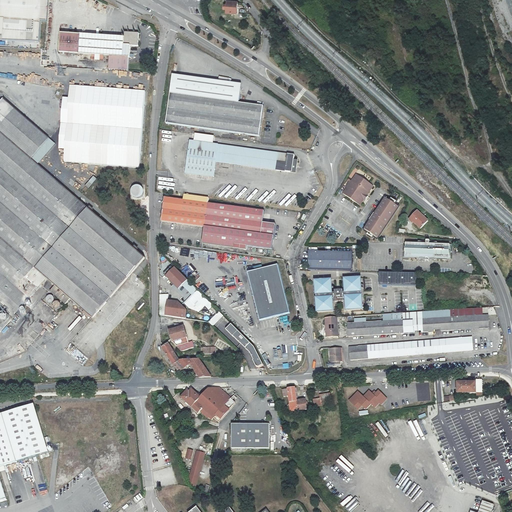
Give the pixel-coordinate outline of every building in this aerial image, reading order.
[(0,0),(0,37),(3,37),(3,42),(40,45),(41,23),(48,23),(49,0),(0,0)] [(226,15),(238,16),(239,2),(226,1),(226,15)] [(89,49),(89,36),(58,34),(57,53),(87,56),(87,61),(90,61),(89,49)] [(134,37),(121,36),(121,39),(89,36),(89,49),(126,52),(127,47),(134,47),(134,37)] [(89,49),(90,61),(92,61),(92,56),(105,57),(105,66),(124,68),(126,52),(89,49)] [(19,72),(17,80),(24,82),(26,74),(19,72)] [(174,76),(171,93),(238,104),(241,86),(174,76)] [(63,160),(140,167),(147,91),(70,85),(63,160)] [(171,93),(167,123),(260,138),(265,108),(238,104),(171,93)] [(0,330),(44,280),(52,287),(47,293),(63,306),(67,301),(89,321),(128,276),(142,260),(29,162),(46,141),(0,101),(0,330)] [(220,165),(223,147),(195,143),(191,176),(218,180),(220,165)] [(223,147),(220,165),(290,175),(293,157),(223,147)] [(299,158),(293,157),(290,175),(297,176),(299,158)] [(354,184),(359,177),(355,174),(350,182),(354,184)] [(93,176),(85,186),(88,189),(96,179),(93,176)] [(354,184),(350,182),(341,195),(359,207),(373,186),(359,177),(354,184)] [(170,189),(179,191),(181,180),(171,178),(170,189)] [(142,196),(141,184),(131,185),(132,197),(142,196)] [(379,239),(399,207),(386,199),(365,230),(379,239)] [(208,229),(211,206),(168,200),(165,222),(208,229)] [(268,215),(211,206),(208,229),(206,239),(275,250),(279,229),(266,227),(268,215)] [(418,212),(412,220),(422,229),(429,221),(418,212)] [(274,254),(275,250),(206,239),(205,246),(249,253),(249,250),(274,254)] [(406,246),(406,259),(450,259),(450,247),(406,246)] [(354,253),(310,252),(309,271),(353,272),(354,253)] [(278,265),(247,272),(258,321),(289,314),(278,265)] [(208,310),(213,305),(173,266),(164,276),(187,299),(184,302),(197,314),(205,306),(208,310)] [(417,274),(380,273),(380,286),(417,287),(417,274)] [(469,273),(469,287),(482,287),(482,273),(469,273)] [(364,312),(362,282),(346,283),(347,297),(344,297),(344,295),(336,296),(336,297),(334,297),(333,283),(317,284),(319,316),(335,315),(335,303),(337,303),(337,305),(345,304),(345,302),(348,302),(348,313),(364,312)] [(161,295),(161,309),(168,311),(169,302),(170,295),(161,295)] [(475,300),(475,305),(485,303),(484,295),(479,296),(480,300),(475,300)] [(47,296),(46,296),(45,297),(44,298),(43,299),(43,300),(43,301),(43,302),(44,303),(45,304),(46,305),(47,305),(48,305),(49,304),(50,303),(51,302),(51,301),(51,300),(51,299),(50,298),(50,297),(48,296),(47,296)] [(56,303),(55,302),(53,302),(52,303),(51,303),(50,304),(50,305),(50,307),(50,308),(51,309),(51,310),(52,311),(54,311),(55,311),(56,310),(57,310),(58,309),(58,308),(58,306),(58,305),(58,304),(57,303),(56,303)] [(169,302),(168,311),(187,317),(188,311),(179,303),(169,302)] [(490,328),(489,315),(484,316),(483,308),(451,311),(452,318),(423,321),(424,333),(490,328)] [(262,366),(255,348),(219,311),(208,322),(213,326),(216,325),(245,354),(251,370),(262,366)] [(337,318),(326,319),(327,338),(338,337),(337,318)] [(423,321),(404,322),(406,335),(424,333),(423,321)] [(404,322),(350,327),(351,339),(406,335),(404,322)] [(170,331),(173,342),(189,337),(184,323),(177,325),(178,329),(170,331)] [(196,346),(195,344),(194,340),(190,341),(189,337),(173,342),(183,350),(196,346)] [(470,338),(358,347),(359,360),(471,350),(470,338)] [(170,358),(175,364),(181,361),(175,353),(168,344),(162,348),(170,358)] [(358,347),(349,348),(350,360),(359,360),(358,347)] [(342,348),(329,349),(330,363),(342,362),(342,348)] [(184,360),(181,361),(175,364),(182,372),(195,371),(199,377),(212,377),(200,359),(184,360)] [(458,395),(477,393),(476,382),(470,382),(457,383),(458,395)] [(297,402),(296,388),(284,390),(284,397),(290,396),(291,406),(288,406),(288,409),(290,408),(290,410),(291,410),(292,412),(307,410),(306,401),(297,402)] [(215,417),(219,422),(235,406),(235,403),(231,399),(222,389),(210,390),(203,397),(192,390),(189,394),(185,392),(182,396),(199,411),(202,408),(210,417),(211,416),(213,419),(215,417)] [(359,392),(350,401),(358,409),(362,406),(365,409),(370,404),(375,408),(380,403),(381,404),(387,399),(379,392),(377,394),(375,392),(373,394),(370,392),(364,397),(359,392)] [(321,398),(314,399),(314,406),(322,406),(321,402),(333,401),(332,394),(321,395),(321,398)] [(36,405),(0,416),(0,503),(9,501),(1,474),(0,473),(0,468),(1,468),(6,467),(51,453),(36,405)] [(364,419),(361,421),(371,435),(374,433),(364,419)] [(269,425),(232,426),(232,449),(270,448),(269,425)] [(347,451),(352,448),(348,442),(343,445),(347,451)] [(190,460),(193,450),(188,449),(185,459),(190,460)] [(189,479),(191,483),(194,484),(194,485),(195,486),(208,454),(200,451),(189,479)] [(8,478),(10,485),(17,483),(15,476),(8,478)] [(478,511),(490,511),(493,506),(482,502),(478,511)]
